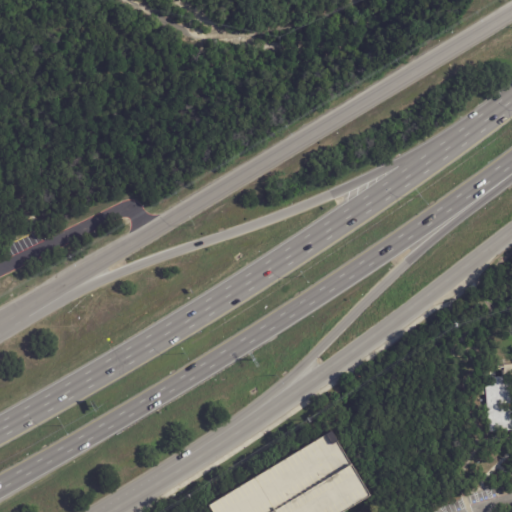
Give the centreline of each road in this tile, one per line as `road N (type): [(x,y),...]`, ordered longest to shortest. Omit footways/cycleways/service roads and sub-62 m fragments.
road 1 (motorway): [(0,486),(213,363),(506,167)]
road 2 (motorway): [(447,144),(188,322),(0,431)]
road 3 (motorway): [(447,144),(254,227),(54,296)]
road 4 (motorway): [(206,455),(506,167)]
road 5 (secondary): [(206,455),(511,232)]
road 6 (secondary): [(511,15),(211,198)]
road 7 (secondary): [(211,198),(54,296)]
